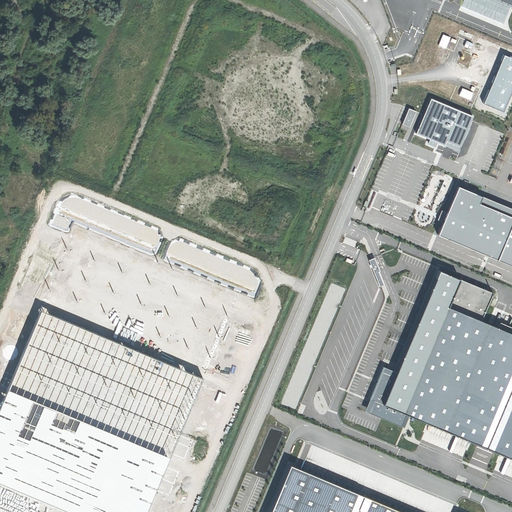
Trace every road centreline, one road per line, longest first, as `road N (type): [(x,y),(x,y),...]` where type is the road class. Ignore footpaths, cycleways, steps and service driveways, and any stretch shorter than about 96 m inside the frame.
road 1 (unclassified): [(375,55),(382,92),(376,133),(218,511)]
road 2 (unknown): [(0,466),(92,247),(294,331)]
road 3 (track): [(0,298),(124,0)]
road 4 (unknown): [(444,71),(463,41),(501,51),(493,83),(483,84)]
